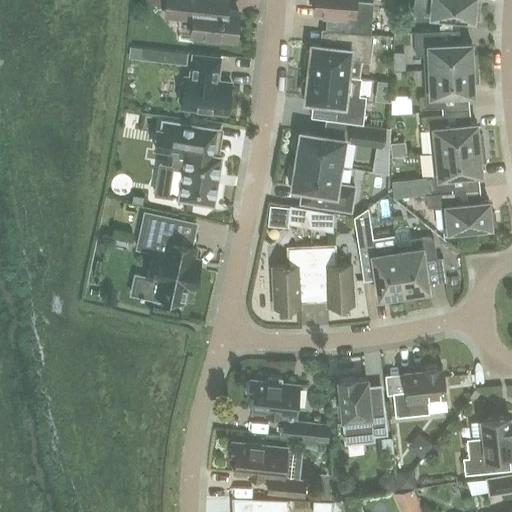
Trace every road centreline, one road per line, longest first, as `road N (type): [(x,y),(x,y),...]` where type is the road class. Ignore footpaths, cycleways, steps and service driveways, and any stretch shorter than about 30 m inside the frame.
road 1 (residential): [(278,0),(221,338)]
road 2 (residential): [(221,338),(358,339),(475,316)]
road 3 (residential): [(221,338),(188,444),(188,511)]
